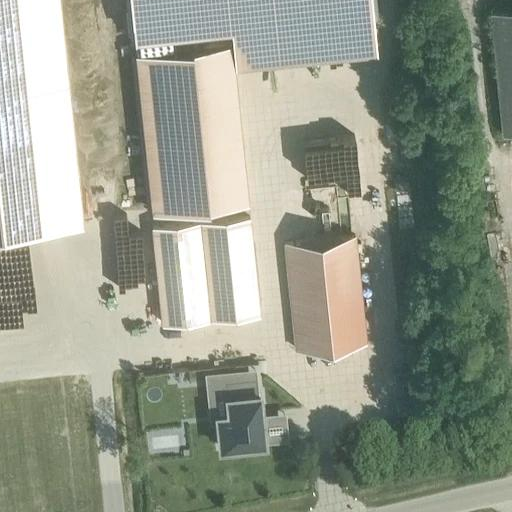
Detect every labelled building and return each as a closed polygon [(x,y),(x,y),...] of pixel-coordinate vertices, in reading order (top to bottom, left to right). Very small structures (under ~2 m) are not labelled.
[(0,0),(0,226),(81,218),(58,0),(0,0)] [(129,0),(133,36),(140,35),(141,49),(170,46),(168,32),(373,11),(371,0),(129,0)] [(511,131),(511,0),(487,0),(502,132),(511,131)] [(135,52),(152,211),(248,201),(231,42),(135,52)] [(255,148),(251,117),(241,119),(245,149),(255,148)] [(316,143),(316,120),(303,119),(302,143),(316,143)] [(248,216),(202,221),(212,318),(258,313),(248,216)] [(151,226),(161,323),(212,318),(202,221),(151,226)] [(294,348),(365,341),(354,235),(283,242),(294,348)] [(253,369),(252,355),(226,357),(227,371),(253,369)] [(228,420),(216,421),(219,449),(264,444),(259,395),(255,396),(253,378),(225,381),(212,382),(213,391),(225,390),(228,420)]
